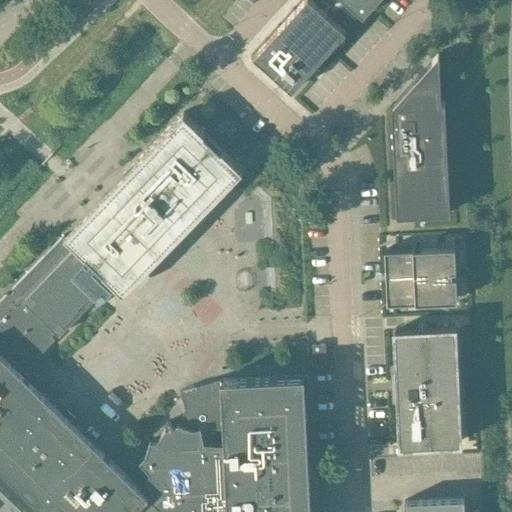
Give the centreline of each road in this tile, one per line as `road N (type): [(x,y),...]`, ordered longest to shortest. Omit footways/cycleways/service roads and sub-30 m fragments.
road 1 (residential): [(218,58),(328,167),(349,511)]
road 2 (unknown): [(0,135),(141,0)]
